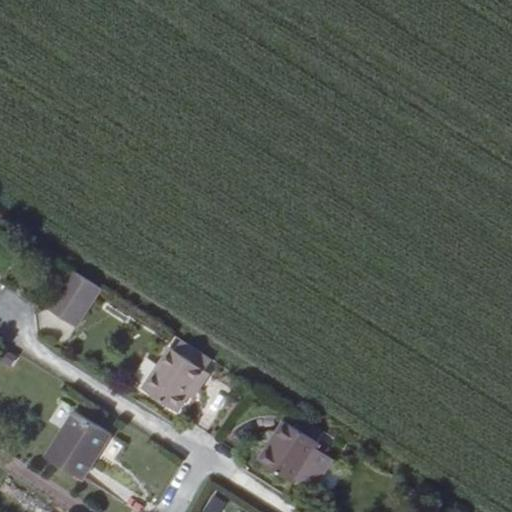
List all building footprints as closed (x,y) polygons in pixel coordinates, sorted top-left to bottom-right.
[(72,328),(98,290),(70,273),(46,311),(72,328)] [(209,379),(216,366),(185,346),(178,358),(174,355),(146,398),(183,419),(193,403),(200,392),(205,394),(214,381),(209,379)] [(193,403),(197,405),(205,394),(200,392),(193,403)] [(81,481),(107,435),(74,414),(47,460),(81,481)] [(342,460),(349,450),(304,420),(296,433),(342,460)] [(316,501),(342,460),(296,433),(290,428),(264,467),(316,501)]
